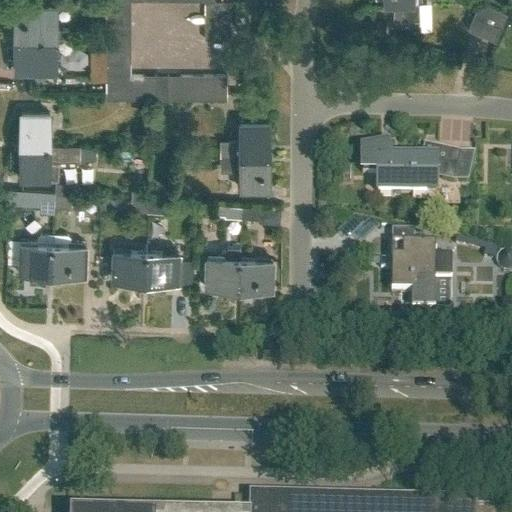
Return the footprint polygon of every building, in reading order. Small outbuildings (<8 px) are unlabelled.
[(131,12),(131,0),(130,1),(130,0),(105,0),(105,12),(131,12)] [(204,13),(229,13),(229,1),(214,1),(213,0),(192,0),(192,1),(204,1),(204,13)] [(384,0),(384,5),(393,5),(393,21),(417,20),(417,4),(413,4),(412,0),(384,0)] [(496,40),(508,12),(480,0),(468,28),(496,40)] [(56,37),(56,38),(70,38),(70,37),(70,30),(56,29),(56,4),(15,4),(15,37),(56,37)] [(105,25),(131,25),(131,12),(105,12),(105,25)] [(229,26),(229,13),(204,13),(204,26),(229,26)] [(131,37),(131,25),(105,25),(105,37),(131,37)] [(229,39),(229,26),(204,26),(204,39),(229,39)] [(56,71),(56,38),(56,37),(15,37),(15,70),(56,71)] [(131,49),(131,37),(105,37),(105,49),(131,49)] [(131,62),(131,49),(105,49),(105,62),(131,62)] [(130,75),(131,74),(131,62),(105,62),(105,87),(130,87),(130,75)] [(143,99),(143,74),(131,74),(130,75),(130,87),(105,87),(105,99),(143,99)] [(155,99),(155,74),(143,74),(143,99),(155,99)] [(168,99),(168,74),(155,74),(155,99),(168,99)] [(180,99),(180,74),(168,74),(168,99),(180,99)] [(201,99),(201,74),(180,74),(180,99),(201,99)] [(214,99),(214,75),(201,74),(201,99),(214,99)] [(214,75),(214,99),(226,100),(227,75),(214,75)] [(21,146),(49,146),(49,145),(49,113),(20,113),(21,146)] [(219,155),(268,155),(268,122),(239,122),(239,140),(228,140),(228,142),(219,142),(219,155)] [(80,161),(80,145),(49,145),(49,146),(21,146),(21,179),(58,179),(58,161),(80,161)] [(421,160),(390,160),(387,146),(362,151),(362,175),(378,175),(377,194),(435,195),(435,178),(453,182),(460,154),(424,146),(421,160)] [(268,155),(219,155),(219,167),(228,167),(228,171),(240,171),(240,189),(268,188),(268,155)] [(66,184),(65,196),(71,197),(75,197),(76,185),(66,184)] [(132,200),(149,201),(149,190),(133,189),(132,200)] [(22,190),(21,204),(54,206),(54,195),(55,192),(22,190)] [(166,191),(149,190),(149,201),(165,202),(166,191)] [(71,207),(71,197),(65,196),(54,195),(54,206),(71,207)] [(131,211),(148,213),(149,201),(132,200),(131,211)] [(165,202),(149,201),(148,213),(164,214),(165,202)] [(225,206),(224,217),(240,218),(241,207),(225,206)] [(258,208),(241,207),(240,218),(257,219),(258,208)] [(379,260),(379,268),(391,268),(391,294),(412,294),(411,311),(434,311),(435,279),(451,280),(451,260),(435,259),(435,245),(421,245),(421,237),(414,237),(414,232),(391,232),(391,260),(379,260)] [(52,272),(53,234),(40,234),(36,238),(36,243),(20,242),(19,271),(52,272)] [(53,234),(52,272),(85,273),(86,244),(71,244),(71,239),(67,235),(53,234)] [(164,240),(163,252),(146,251),(145,279),(178,281),(180,240),(164,240)] [(145,279),(146,251),(147,243),(126,242),(122,250),(113,249),(112,278),(145,279)] [(239,258),(240,258),(240,248),(230,247),(226,251),(226,258),(206,257),(205,285),(238,287),(239,258)] [(272,259),(240,258),(239,258),(238,287),(271,288),(272,259)] [(511,511),(511,508),(477,508),(478,501),(249,495),(249,511),(217,510),(217,509),(216,509),(215,511),(511,511)]
